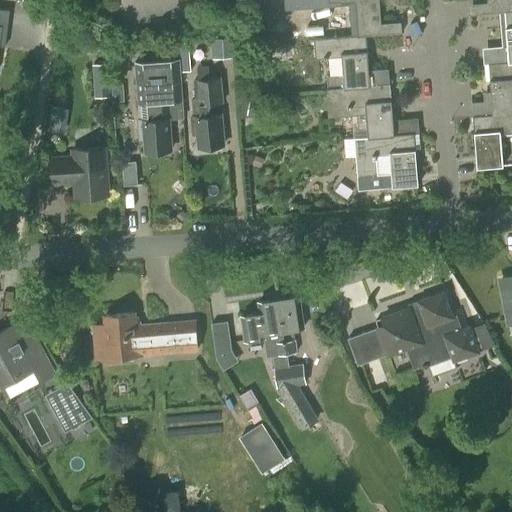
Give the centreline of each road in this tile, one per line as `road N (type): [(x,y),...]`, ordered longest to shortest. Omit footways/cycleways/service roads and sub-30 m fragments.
road 1 (residential): [(0,261),(452,220)]
road 2 (residential): [(452,220),(432,0)]
